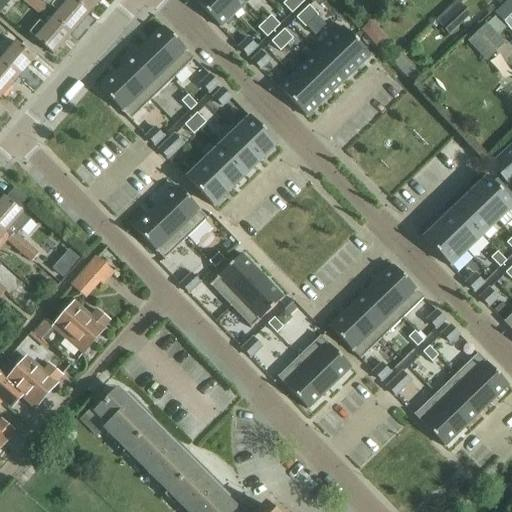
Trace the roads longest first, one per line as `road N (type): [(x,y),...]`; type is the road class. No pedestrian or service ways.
road 1 (residential): [(0,480),(166,298)]
road 2 (residential): [(321,461),(166,298)]
road 3 (residential): [(304,147),(163,0)]
road 4 (residential): [(15,137),(136,0)]
road 5 (residential): [(511,362),(392,238)]
road 6 (residential): [(392,238),(304,147)]
road 7 (residential): [(166,298),(82,206)]
